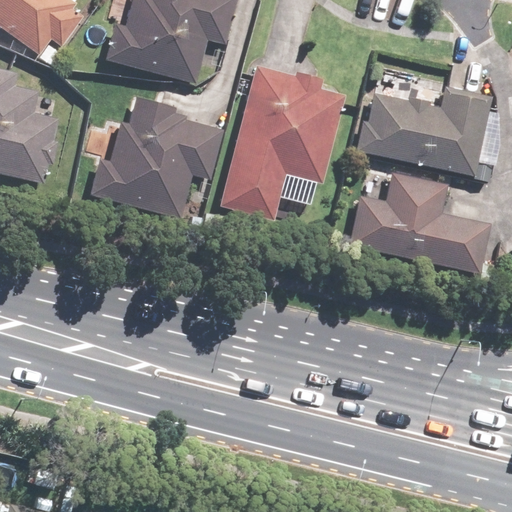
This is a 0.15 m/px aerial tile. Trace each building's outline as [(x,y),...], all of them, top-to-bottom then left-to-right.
[(0,0),(0,33),(32,57),(43,41),(54,48),(77,17),(67,10),(70,5),(67,2),(68,0),(0,0)] [(106,25),(97,62),(189,85),(200,42),(219,46),(230,0),(125,0),(118,28),(106,25)] [(54,54),(43,46),(34,59),(45,67),(54,54)] [(287,77),(249,67),(211,208),(265,223),(278,176),(315,186),(339,97),(313,91),(316,81),(288,74),(287,77)] [(0,177),(37,185),(41,166),(46,167),(51,143),(46,142),(51,120),(26,115),(31,93),(7,88),(10,74),(0,71),(0,177)] [(355,123),(348,154),(482,182),(485,166),(471,163),(485,98),(438,88),(433,110),(423,108),(424,105),(402,100),(401,103),(367,95),(360,124),(355,123)] [(91,160),(81,197),(173,221),(185,177),(203,182),(216,131),(178,121),(179,118),(168,115),(169,110),(129,100),(122,125),(113,123),(102,163),(91,160)] [(377,203),(351,198),(340,248),(472,276),(483,226),(435,215),(441,187),(384,174),(377,203)]
